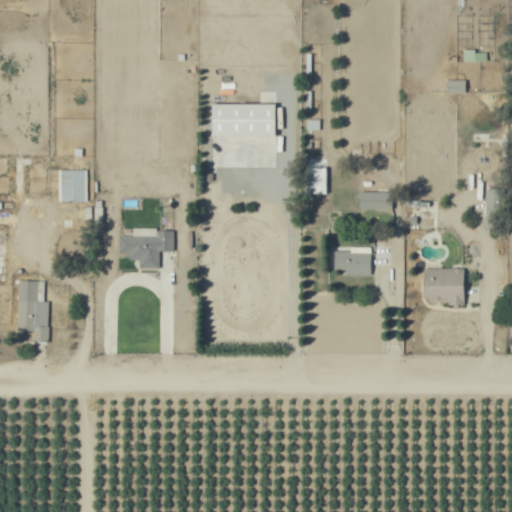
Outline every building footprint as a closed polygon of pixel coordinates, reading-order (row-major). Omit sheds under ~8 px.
[(485,61),(484,50),(462,51),(462,61),(485,61)] [(447,96),(447,83),(466,83),(466,96),(447,96)] [(212,140),(212,107),(275,107),(275,139),(212,140)] [(306,133),(306,122),(320,122),(320,133),(306,133)] [(5,197),(6,159),(30,159),(30,197),(5,197)] [(304,197),(304,171),(314,171),(314,197),(304,197)] [(58,205),(57,172),(87,172),(87,205),(58,205)] [(506,193),(506,232),(483,232),(483,221),(487,221),(486,193),(506,193)] [(360,214),(360,195),(392,195),(393,213),(360,214)] [(93,223),(93,210),(102,210),(102,223),(93,223)] [(81,234),(81,225),(91,224),(91,234),(81,234)] [(156,239),(156,234),(174,234),(174,255),(159,255),(159,273),(118,274),(117,239),(156,239)] [(372,250),(371,279),(341,279),(341,273),(335,274),(335,254),(351,254),(351,250),(372,250)] [(465,310),(449,310),(449,306),(429,307),(429,303),(424,303),(424,272),(464,272),(465,310)] [(18,284),(44,285),(43,305),(48,305),(47,330),(48,330),(48,346),(32,345),(33,335),(16,334),(18,284)]
